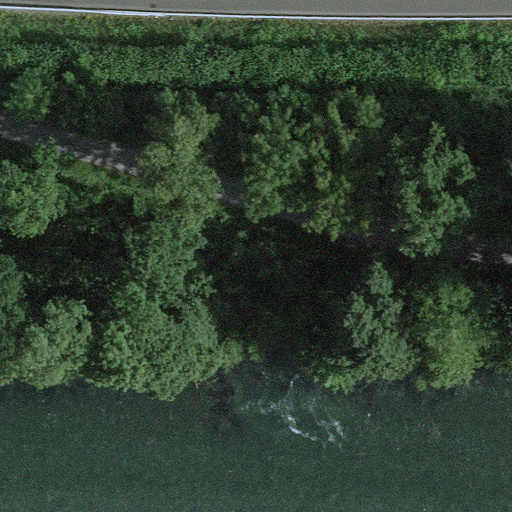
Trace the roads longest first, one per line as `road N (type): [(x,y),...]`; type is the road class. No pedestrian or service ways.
road 1 (track): [(511,246),(0,124)]
road 2 (unknown): [(0,208),(511,292)]
